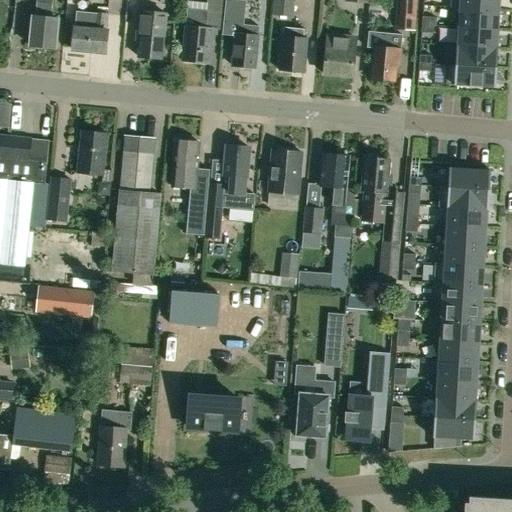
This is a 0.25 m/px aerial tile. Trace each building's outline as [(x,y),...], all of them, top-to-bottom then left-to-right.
[(36,0),(35,16),(32,16),(30,45),(54,47),(57,18),(50,18),(51,0),(36,0)] [(206,0),(205,11),(207,12),(205,22),(222,24),(223,13),(222,13),(223,0),(206,0)] [(224,0),(223,13),(222,24),(221,30),(221,35),(233,37),(231,64),(254,66),(257,35),(258,26),(241,25),(242,14),(243,2),(224,0)] [(292,15),(293,0),(272,0),(272,14),(292,15)] [(395,0),(393,31),(412,33),(414,0),(395,0)] [(498,10),(498,0),(450,0),(450,8),(459,9),(459,8),(498,10)] [(458,27),(497,29),(498,10),(459,8),(459,9),(458,27)] [(185,26),(184,26),(181,60),(208,62),(211,29),(211,28),(205,27),(205,22),(207,12),(205,11),(187,9),(185,26)] [(139,41),(137,56),(161,58),(165,13),(139,10),(138,23),(136,22),(135,40),(139,41)] [(72,49),(104,52),(106,30),(105,30),(107,14),(94,13),(93,28),(74,27),(72,49)] [(421,25),(433,25),(434,17),(422,16),(421,25)] [(433,25),(421,25),(420,33),(433,33),(433,25)] [(303,29),(282,27),(281,36),(278,68),(303,71),(307,39),(302,38),(303,29)] [(458,27),(457,46),(496,48),(497,29),(458,27)] [(354,37),(326,35),(323,73),(351,76),(354,37)] [(370,78),(395,80),(396,65),(399,65),(400,49),(398,49),(399,38),(379,37),(378,46),(372,46),(370,78)] [(456,65),(495,67),(496,48),(457,46),(456,64),(456,65)] [(419,55),(419,63),(431,64),(431,56),(419,55)] [(430,72),(431,64),(419,63),(418,71),(430,72)] [(494,88),(495,67),(456,65),(456,64),(446,64),(445,85),(494,88)] [(80,130),(75,172),(101,174),(106,133),(80,130)] [(0,263),(25,266),(29,226),(44,227),(49,183),(43,183),(47,141),(0,135),(0,263)] [(123,135),(118,194),(117,205),(111,270),(152,274),(158,209),(160,194),(149,193),(154,138),(123,135)] [(174,145),(171,186),(195,188),(199,142),(174,140),(174,145)] [(227,207),(253,209),(254,194),(242,193),(244,176),(245,177),(248,146),(226,144),(223,175),(230,175),(227,207)] [(296,209),(297,193),(300,151),(286,150),(286,149),(275,148),(275,149),(272,149),(270,165),(269,164),(268,180),(269,180),(268,191),(267,207),(296,209)] [(348,156),(336,155),(333,152),(327,151),(324,154),(322,153),(319,185),(334,187),(332,203),(333,203),(343,204),(344,189),(344,188),(345,188),(348,156)] [(370,156),(367,158),(364,158),(361,189),(364,190),(361,219),(384,221),(383,239),(386,239),(397,240),(401,201),(402,192),(388,190),(390,175),(387,175),(388,160),(377,159),(374,156),(370,156)] [(449,188),(487,190),(488,170),(450,168),(449,187),(449,188)] [(111,183),(111,171),(102,170),(102,183),(111,183)] [(51,177),(47,219),(67,221),(71,179),(51,177)] [(408,185),(420,186),(421,178),(409,177),(408,185)] [(220,213),(223,180),(210,179),(209,193),(207,212),(207,215),(205,238),(218,239),(220,213)] [(420,186),(408,185),(408,193),(420,194),(420,186)] [(438,207),(447,208),(447,207),(486,209),(487,190),(449,188),(449,187),(439,186),(438,207)] [(343,204),(333,203),(331,225),(335,225),(330,292),(346,293),(354,190),(344,189),(343,204)] [(302,231),(320,233),(322,208),(304,207),(302,231)] [(446,226),(485,228),(486,209),(447,207),(447,208),(446,226)] [(405,223),(417,224),(418,216),(406,215),(405,223)] [(183,240),(199,238),(197,223),(181,225),(183,240)] [(417,232),(417,224),(405,223),(405,231),(417,232)] [(485,228),(446,226),(445,245),(484,248),(485,228)] [(158,274),(183,274),(183,264),(167,264),(168,227),(159,227),(158,274)] [(91,233),(91,246),(105,247),(106,234),(91,233)] [(398,240),(397,240),(386,239),(383,277),(396,278),(398,240)] [(483,267),(484,248),(445,245),(444,264),(483,267)] [(402,262),(414,263),(415,255),(403,254),(402,262)] [(296,257),(281,256),(279,276),(295,277),(296,257)] [(414,263),(402,262),(402,270),(414,270),(414,263)] [(444,264),(434,263),(433,283),(482,286),(483,267),(444,264)] [(442,303),(480,305),(482,286),(433,283),(433,284),(438,284),(437,303),(442,303)] [(69,313),(90,315),(93,291),(72,289),(57,288),(41,286),(39,306),(38,310),(69,313)] [(169,323),(216,327),(218,294),(172,291),(169,323)] [(398,292),(397,300),(410,301),(410,293),(398,292)] [(349,308),(360,309),(361,297),(349,296),(349,308)] [(0,298),(0,325),(16,326),(17,299),(0,298)] [(409,309),(410,301),(397,300),(397,308),(409,309)] [(442,303),(440,322),(479,324),(480,305),(442,303)] [(479,324),(440,322),(439,341),(478,343),(479,324)] [(396,338),(408,339),(409,331),(397,330),(396,338)] [(342,339),(326,337),(324,365),(340,367),(342,339)] [(408,347),(408,339),(396,338),(396,346),(408,347)] [(478,343),(439,341),(438,360),(477,362),(478,343)] [(27,346),(9,348),(11,369),(30,367),(27,346)] [(131,372),(130,384),(149,385),(151,360),(152,350),(123,348),(122,357),(121,371),(131,372)] [(348,396),(345,439),(369,441),(370,429),(372,409),(385,410),(389,357),(390,353),(388,353),(387,354),(369,353),(366,397),(348,396)] [(477,362),(438,360),(437,379),(476,382),(477,362)] [(108,380),(109,364),(98,363),(96,379),(108,380)] [(274,363),(273,375),(285,376),(286,364),(274,363)] [(394,368),(393,376),(405,377),(406,369),(394,368)] [(405,385),(405,377),(393,376),(393,384),(405,385)] [(436,398),(475,401),(476,382),(437,379),(436,398)] [(0,397),(10,399),(12,383),(0,381),(0,397)] [(318,395),(300,394),(296,436),(324,438),(328,397),(333,398),(334,382),(319,381),(318,395)] [(190,395),(188,428),(236,431),(239,399),(190,395)] [(436,398),(435,417),(473,420),(475,401),(436,398)] [(391,407),(390,415),(403,416),(403,407),(391,407)] [(0,470),(8,471),(11,445),(71,451),(75,415),(15,409),(12,436),(0,434),(0,470)] [(100,426),(99,426),(96,465),(123,467),(126,430),(130,430),(131,412),(102,410),(100,426)] [(402,424),(403,416),(390,415),(390,423),(402,424)] [(472,440),(473,420),(435,417),(434,438),(472,440)] [(388,441),(388,452),(400,451),(401,442),(388,441)] [(71,458),(46,455),(43,484),(68,487),(71,458)] [(462,511),(511,511),(511,504),(464,502),(462,511)]
